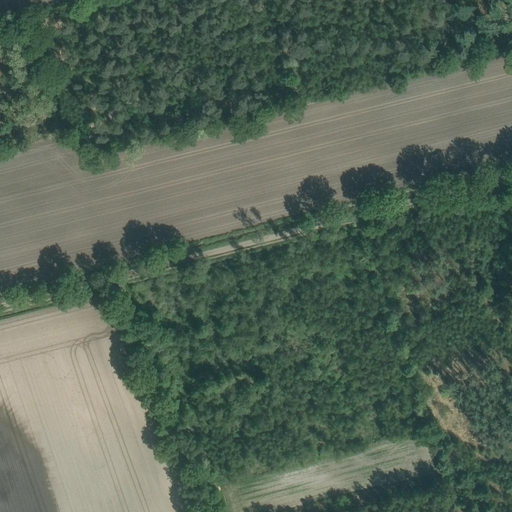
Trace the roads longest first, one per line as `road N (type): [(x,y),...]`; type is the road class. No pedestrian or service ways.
road 1 (track): [(0,302),(511,175)]
road 2 (track): [(200,511),(116,274)]
